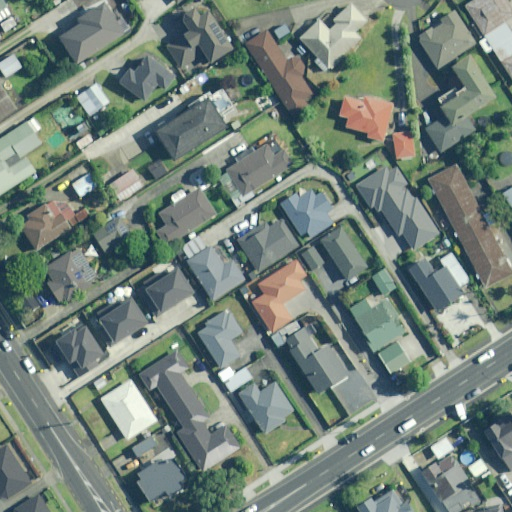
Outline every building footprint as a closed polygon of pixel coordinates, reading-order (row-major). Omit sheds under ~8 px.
[(0,0),(0,19),(13,11),(4,0),(0,0)] [(511,17),(511,7),(507,0),(477,0),(466,8),(511,79),(511,31),(506,22),(511,17)] [(77,64),(132,28),(124,16),(117,20),(105,1),(78,19),(80,23),(60,37),(77,64)] [(234,49),(206,2),(181,17),(190,32),(167,46),(187,79),(211,65),(210,63),(234,49)] [(367,21),(351,3),(334,20),(337,23),(329,30),(319,20),(300,39),(318,58),(315,61),(326,73),(345,56),(343,54),(361,38),(355,32),(367,21)] [(474,46),(454,12),(439,21),(441,23),(418,37),(437,69),(474,46)] [(16,24),(12,17),(0,23),(0,24),(4,32),(16,24)] [(280,49),(267,29),(244,45),(293,116),(307,106),(303,100),(314,93),(305,80),(311,76),(289,43),(280,49)] [(164,93),(177,74),(142,50),(119,84),(146,102),(156,87),(164,93)] [(22,67),(14,54),(0,62),(0,67),(6,77),(22,67)] [(453,126),(467,117),(467,116),(496,98),(471,56),(452,67),(465,88),(454,96),(452,92),(438,101),(447,116),(453,126)] [(0,120),(17,110),(0,83),(0,120)] [(109,103),(97,84),(76,97),(89,116),(109,103)] [(233,106),(221,89),(213,95),(210,91),(185,108),(187,111),(156,132),(176,162),(228,128),(220,115),(233,106)] [(365,99),(345,94),(339,116),(348,118),(345,127),(367,133),(366,137),(384,142),(395,102),(366,95),(365,99)] [(453,126),(447,116),(426,128),(440,152),(475,131),(467,117),(453,126)] [(41,129),(34,118),(0,139),(0,194),(36,171),(25,154),(40,145),(33,134),(41,129)] [(416,157),(411,131),(393,134),(397,160),(416,157)] [(93,141),(88,134),(76,142),(80,149),(93,141)] [(274,156),(266,144),(216,176),(236,207),(253,196),(251,192),(295,164),(285,149),(274,156)] [(511,274),(457,166),(429,180),(484,289),(511,274)] [(440,233),(406,185),(407,184),(396,167),(393,169),(387,173),(384,168),(356,187),(374,214),(380,210),(399,237),(402,235),(413,252),(440,233)] [(143,185),(133,169),(108,186),(119,202),(143,185)] [(97,186),(88,174),(72,184),(81,197),(97,186)] [(511,188),(503,194),(511,208),(511,188)] [(216,215),(200,189),(187,197),(182,189),(170,197),(175,205),(159,215),(166,225),(155,231),(165,247),(216,215)] [(334,222),(330,215),(328,213),(334,209),(324,192),(314,198),(310,190),(298,197),(297,195),(281,205),(300,236),(307,231),(310,237),(334,222)] [(59,206),(54,199),(25,219),(27,223),(19,228),(35,252),(84,218),(71,198),(59,206)] [(126,224),(120,215),(92,234),(106,253),(133,235),(126,224)] [(298,247),(279,217),(239,242),(257,272),(298,247)] [(369,268),(343,227),(321,240),(347,281),(369,268)] [(181,248),(189,260),(187,262),(212,301),(245,280),(232,259),(223,265),(211,246),(207,249),(199,237),(181,248)] [(78,291),(98,279),(90,266),(100,260),(88,241),(44,268),(51,279),(47,282),(61,305),(79,294),(78,291)] [(326,262),(317,246),(302,255),(311,271),(326,262)] [(470,281),(451,252),(440,260),(435,253),(425,259),(409,269),(436,312),(463,295),(459,288),(470,281)] [(194,291),(173,258),(139,279),(160,313),(194,291)] [(272,332),(276,329),(280,335),(285,331),(288,334),(298,327),(291,317),(282,304),(304,289),(298,280),(305,275),(294,258),(257,283),(265,294),(252,302),(272,332)] [(395,288),(384,269),(372,277),(383,296),(395,288)] [(146,322),(131,295),(118,302),(97,315),(112,342),(146,322)] [(43,313),(36,299),(18,308),(25,322),(43,313)] [(406,333),(388,300),(370,310),(365,300),(349,308),(372,351),(406,333)] [(241,333),(227,311),(196,331),(221,369),(241,356),(231,340),(241,333)] [(104,354),(84,324),(57,342),(71,363),(76,360),(82,369),(104,354)] [(322,349),(307,326),(284,341),(318,395),(349,375),(329,344),(322,349)] [(409,363),(396,343),(378,354),(391,375),(409,363)] [(149,391),(146,393),(156,409),(166,402),(182,428),(176,432),(202,473),(241,448),(227,426),(212,436),(203,422),(209,418),(181,373),(188,368),(177,350),(138,375),(149,391)] [(252,378),(245,367),(232,375),(227,367),(218,373),(230,392),(252,378)] [(157,422),(131,381),(102,400),(127,440),(157,422)] [(295,415),(276,383),(262,392),(256,383),(239,394),(264,434),(295,415)] [(511,424),(507,418),(484,433),(510,473),(511,471),(511,424)] [(157,445),(149,432),(143,435),(146,439),(132,448),(137,457),(157,445)] [(32,484),(8,445),(0,449),(0,498),(3,502),(32,484)] [(447,511),(457,511),(479,498),(470,484),(474,481),(454,451),(421,473),(447,511)] [(164,463),(160,458),(138,473),(142,478),(136,482),(150,503),(166,492),(170,498),(184,489),(180,483),(187,479),(173,457),(164,463)] [(414,511),(405,498),(402,501),(394,489),(377,500),(375,498),(357,509),(359,511),(414,511)] [(48,511),(39,496),(13,511),(48,511)]
